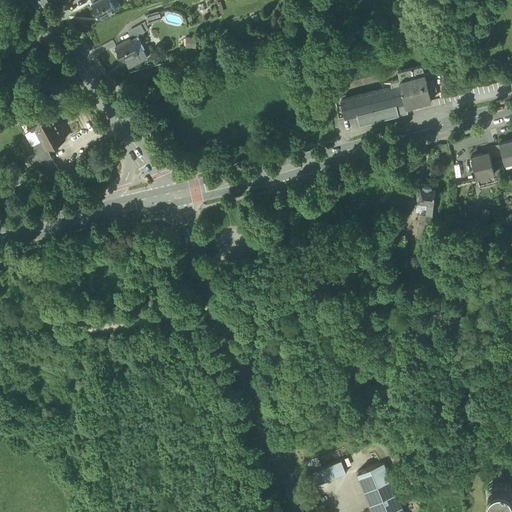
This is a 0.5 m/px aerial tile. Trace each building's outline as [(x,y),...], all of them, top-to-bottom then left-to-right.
[(96,0),(92,2),(101,18),(116,9),(111,0),(110,0),(96,0)] [(118,0),(111,0),(116,9),(122,6),(118,0)] [(225,13),(221,1),(216,3),(220,15),(225,13)] [(159,12),(146,16),(148,24),(161,19),(159,12)] [(145,32),(141,25),(130,31),(134,38),(139,35),(145,32)] [(138,52),(144,49),(146,48),(139,35),(134,38),(131,39),(138,52)] [(144,49),(138,52),(131,39),(131,38),(116,46),(124,61),(127,59),(130,66),(148,57),(144,49)] [(196,38),(186,38),(186,47),(196,47),(196,38)] [(429,64),(431,73),(444,70),(444,60),(429,64)] [(400,80),(425,74),(423,65),(398,71),(400,79),(400,80)] [(426,80),(425,74),(400,80),(401,85),(392,87),(341,100),(345,116),(358,113),(405,102),(407,107),(432,101),(429,92),(426,80)] [(426,80),(429,92),(437,90),(434,78),(426,80)] [(400,80),(400,79),(390,81),(392,87),(401,85),(400,80)] [(408,112),(407,107),(405,102),(358,113),(360,123),(408,112)] [(43,141),(47,149),(66,139),(49,109),(28,121),(28,122),(21,126),(25,134),(32,130),(33,131),(36,129),(43,141)] [(32,130),(25,134),(32,146),(43,141),(36,129),(33,131),(32,130)] [(503,157),(505,164),(511,162),(511,140),(500,144),(501,145),(503,157)] [(28,158),(34,168),(52,158),(47,149),(43,141),(32,146),(36,154),(28,158)] [(441,146),(443,158),(449,157),(447,145),(441,146)] [(501,145),(494,147),(497,158),(503,157),(501,145)] [(491,160),(497,158),(494,147),(488,149),(489,153),(490,153),(491,160)] [(472,157),(477,176),(494,172),(491,160),(490,153),(489,153),(472,157)] [(69,157),(55,164),(59,170),(72,166),(69,157)] [(32,169),(37,178),(59,170),(55,164),(52,158),(34,168),(32,169)] [(14,186),(37,178),(32,169),(11,180),(14,186)] [(420,222),(431,223),(435,187),(419,185),(417,203),(427,205),(426,214),(421,213),(420,222)] [(427,205),(417,203),(416,212),(421,213),(426,214),(427,205)] [(490,210),(482,209),(480,222),(489,223),(490,210)] [(418,238),(427,240),(431,223),(420,222),(418,238)] [(304,475),(309,487),(346,472),(342,460),(304,475)] [(405,511),(404,509),(384,460),(359,471),(375,511),(405,511)] [(506,504),(511,500),(511,480),(510,478),(503,475),(495,476),(489,481),(486,488),(486,496),(491,502),(498,505),(506,504)]
